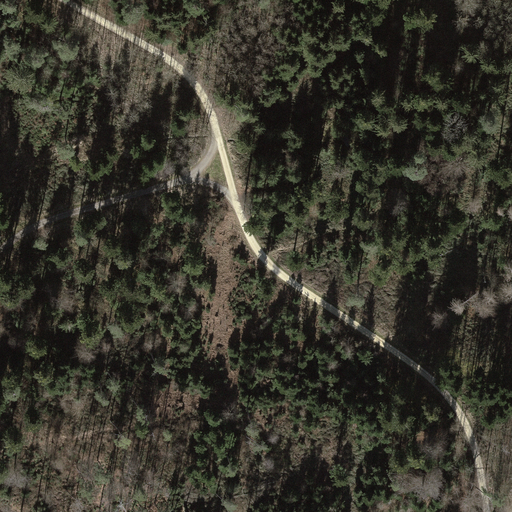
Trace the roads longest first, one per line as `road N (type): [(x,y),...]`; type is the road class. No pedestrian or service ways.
road 1 (track): [(487,511),(468,427),(447,393),(262,257),(195,83),(145,43),(66,0)]
road 2 (track): [(262,257),(374,218),(448,38),(479,0)]
road 3 (track): [(236,201),(209,184),(182,181),(51,219),(0,250)]
